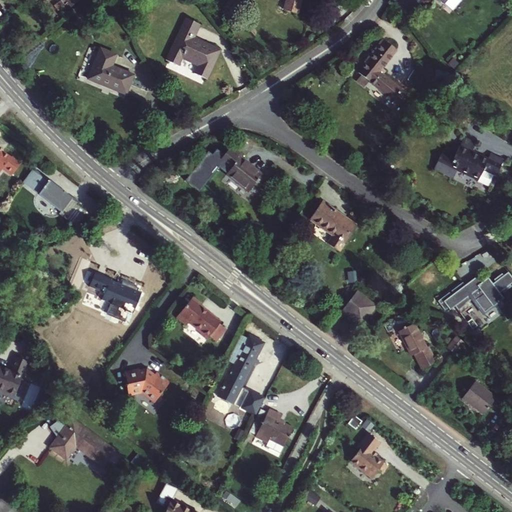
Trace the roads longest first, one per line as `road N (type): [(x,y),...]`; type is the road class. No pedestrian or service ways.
road 1 (secondary): [(511,494),(110,185)]
road 2 (residential): [(110,185),(315,58),(378,0)]
